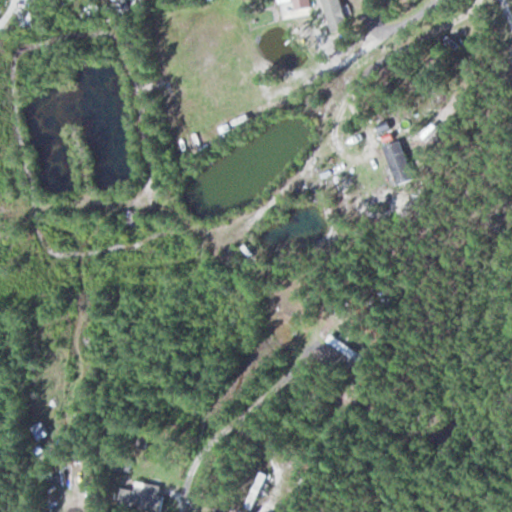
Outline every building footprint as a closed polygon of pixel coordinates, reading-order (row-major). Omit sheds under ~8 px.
[(405,139),(388,144),(400,184),(417,179),(405,139)] [(330,341),(361,362),(366,354),(335,333),(330,341)] [(43,439),(50,435),(43,424),(36,428),(43,439)] [(270,475),(263,472),(249,506),(256,509),(270,475)] [(123,509),(165,509),(165,486),(149,485),(149,488),(123,488),(123,509)]
